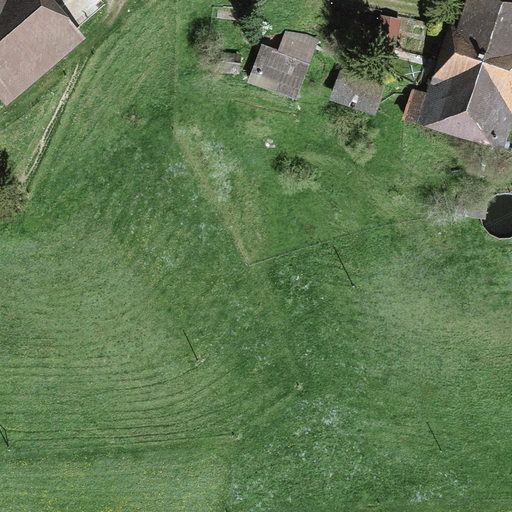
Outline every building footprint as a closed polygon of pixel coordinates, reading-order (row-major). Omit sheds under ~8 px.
[(0,0),(0,90),(1,91),(70,33),(41,0),(0,0)] [(511,1),(507,0),(473,0),(437,110),(501,131),(511,97),(511,1)] [(305,64),(267,50),(257,73),(278,82),(276,88),(294,95),(305,64)] [(240,71),(245,59),(230,53),(225,66),(240,71)] [(374,109),(382,87),(344,72),(336,95),(374,109)]
